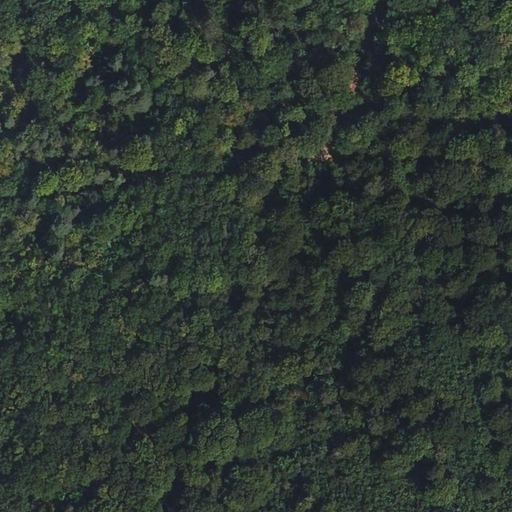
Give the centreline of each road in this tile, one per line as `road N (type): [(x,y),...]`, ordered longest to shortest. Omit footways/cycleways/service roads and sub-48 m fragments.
road 1 (unknown): [(206,511),(385,0)]
road 2 (track): [(166,0),(326,153),(511,407)]
road 3 (track): [(511,164),(326,153),(0,199)]
